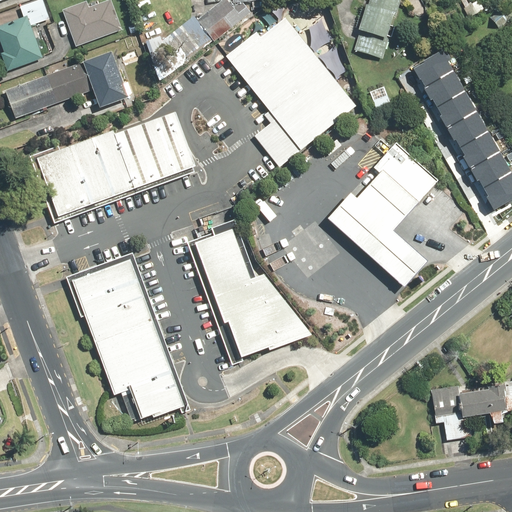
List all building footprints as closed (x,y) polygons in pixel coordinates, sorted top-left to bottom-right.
[(61,10),(75,47),(122,30),(110,0),(109,0),(88,8),(86,1),(61,10)] [(232,0),(233,4),(237,4),(232,7),(226,0),(222,0),(197,21),(214,42),(251,13),(243,3),(262,1),(261,0),(232,0)] [(396,17),(400,0),(369,0),(367,7),(363,6),(357,31),(359,32),(354,52),(383,59),(389,36),(387,36),(392,16),(396,17)] [(511,11),(506,3),(488,16),(496,29),(511,17),(511,11)] [(0,55),(6,72),(42,59),(27,16),(0,25),(0,43),(3,52),(0,53),(0,55)] [(282,17),(225,68),(301,154),(359,103),(282,17)] [(111,52),(4,91),(14,119),(92,91),(98,109),(128,98),(111,52)] [(422,84),(427,92),(454,76),(443,57),(412,75),(419,86),(422,84)] [(433,103),(437,111),(465,94),(454,76),(427,92),(424,94),(430,105),(433,103)] [(387,84),(369,92),(376,109),(394,101),(387,84)] [(441,120),(447,131),(477,113),(465,94),(437,111),(442,119),(441,120)] [(34,163),(54,220),(190,170),(172,112),(34,163)] [(456,141),(461,149),(489,133),(477,113),(447,131),(454,142),(456,141)] [(464,158),(470,170),(500,152),(489,133),(461,149),(465,157),(464,158)] [(399,289),(420,263),(388,234),(403,216),(436,178),(392,141),(353,186),(324,220),(399,289)] [(479,180),(484,187),(511,172),(500,152),(470,170),(477,181),(479,180)] [(487,197),(494,209),(511,198),(511,172),(484,187),(489,196),(487,197)] [(229,235),(193,249),(236,361),(309,334),(259,274),(246,279),(229,235)] [(139,421),(179,407),(126,262),(68,283),(110,397),(128,391),(139,421)] [(441,421),(444,439),(466,437),(464,418),(511,412),(511,382),(492,385),(493,391),(450,396),(449,386),(430,388),(434,422),(441,421)]
